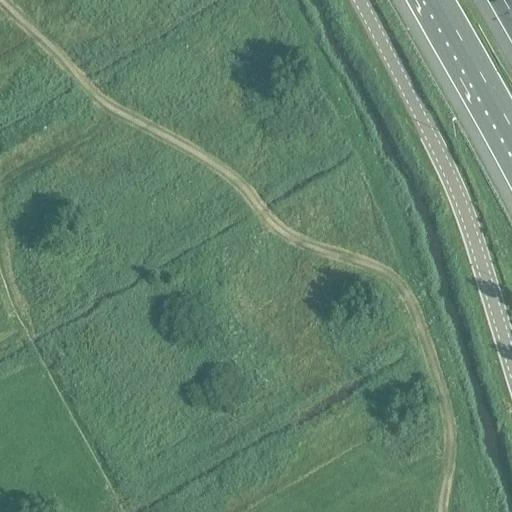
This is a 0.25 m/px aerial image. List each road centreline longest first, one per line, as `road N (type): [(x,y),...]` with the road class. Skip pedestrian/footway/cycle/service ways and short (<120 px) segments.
road 1 (unknown): [(3,0),(76,81),(132,126),(234,179),(277,229),(404,290),(434,363),(453,443),(441,511)]
road 2 (unclassified): [(511,361),(456,191),(358,0)]
road 3 (motorway): [(428,0),(511,143)]
